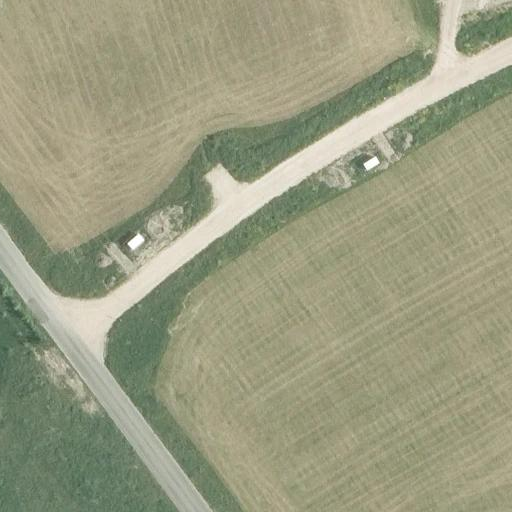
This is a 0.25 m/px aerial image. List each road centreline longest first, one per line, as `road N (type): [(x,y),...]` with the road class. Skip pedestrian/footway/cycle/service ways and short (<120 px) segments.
road 1 (unclassified): [(65,341),(229,211),(312,157),(511,51)]
road 2 (unclassified): [(65,341),(192,511)]
